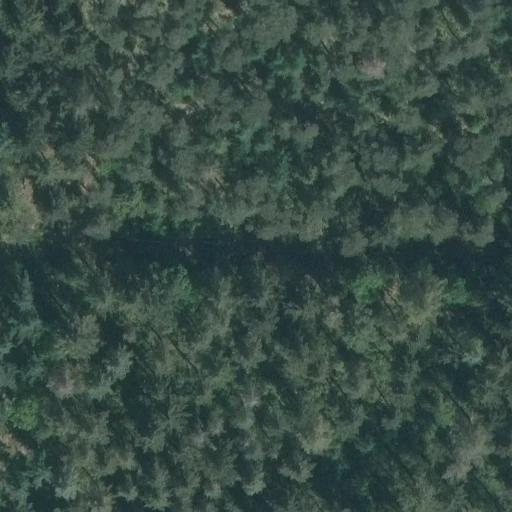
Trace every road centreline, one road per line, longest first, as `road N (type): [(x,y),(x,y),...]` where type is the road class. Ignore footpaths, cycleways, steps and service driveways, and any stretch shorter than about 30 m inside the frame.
road 1 (track): [(73,243),(511,245)]
road 2 (track): [(73,243),(79,0)]
